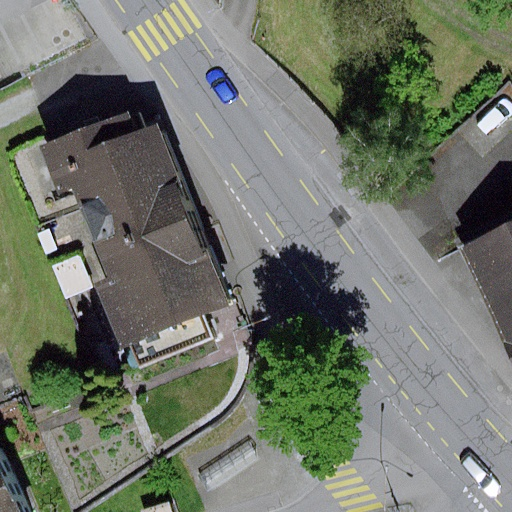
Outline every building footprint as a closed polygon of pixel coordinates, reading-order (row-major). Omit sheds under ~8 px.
[(114,132),(60,151),(131,352),(232,317),(168,135),(121,152),(114,132)] [(398,181),(383,161),(370,171),(386,193),(398,181)] [(511,222),(472,241),(511,328),(511,222)] [(0,511),(36,511),(11,447),(0,450),(0,511)] [(177,511),(176,503),(145,511),(144,511),(177,511)]
